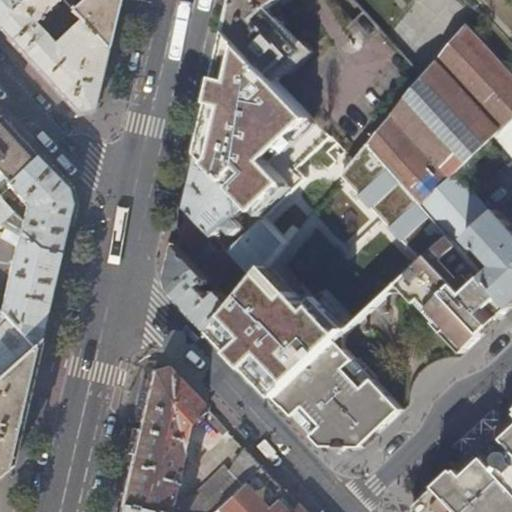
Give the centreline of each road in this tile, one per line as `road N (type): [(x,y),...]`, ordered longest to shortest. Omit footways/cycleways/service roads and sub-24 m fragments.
road 1 (tertiary): [(332,511),(116,289)]
road 2 (primary): [(116,289),(65,511)]
road 3 (residential): [(360,511),(439,413),(511,359)]
road 4 (primary): [(183,0),(135,207)]
road 5 (residential): [(0,61),(135,207)]
